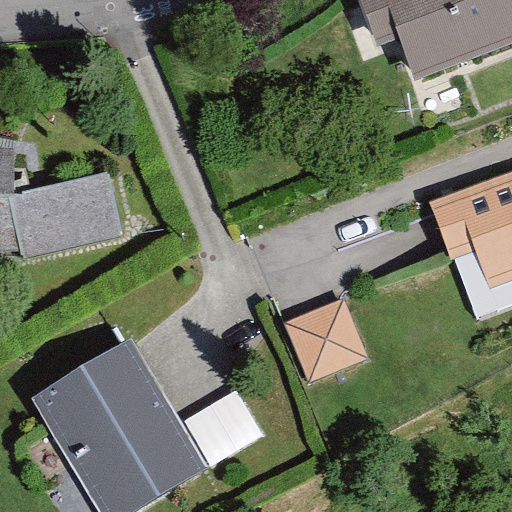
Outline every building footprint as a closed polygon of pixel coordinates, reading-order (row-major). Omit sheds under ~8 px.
[(511,0),(356,0),(355,1),(378,61),(399,53),(414,93),(511,55),(511,0)] [(16,154),(0,154),(0,259),(16,260),(16,154)] [(511,186),(432,216),(451,266),(474,257),(488,295),(511,286),(511,186)] [(286,329),(310,387),(369,361),(345,304),(286,329)] [(136,354),(34,412),(90,511),(149,511),(207,480),(136,354)]
